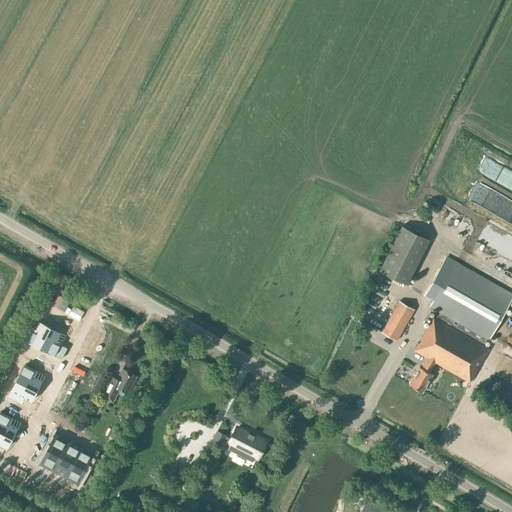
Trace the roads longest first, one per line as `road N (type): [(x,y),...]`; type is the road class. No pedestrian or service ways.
road 1 (unclassified): [(510,511),(108,281)]
road 2 (residential): [(108,281),(15,463)]
road 3 (unclassified): [(108,281),(0,218)]
